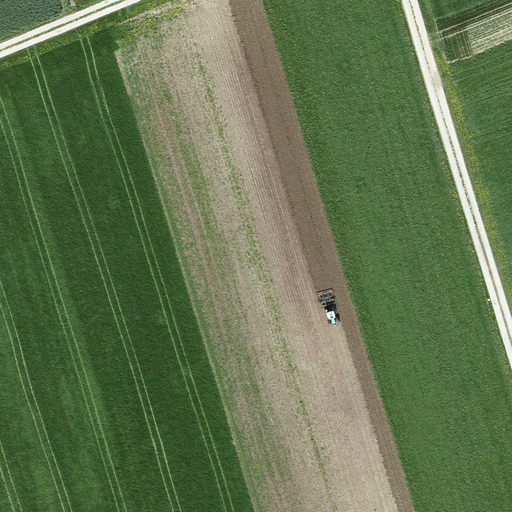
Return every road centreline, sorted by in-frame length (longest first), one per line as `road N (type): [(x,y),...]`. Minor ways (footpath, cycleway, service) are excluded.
road 1 (track): [(511,342),(409,0)]
road 2 (track): [(0,49),(120,0)]
